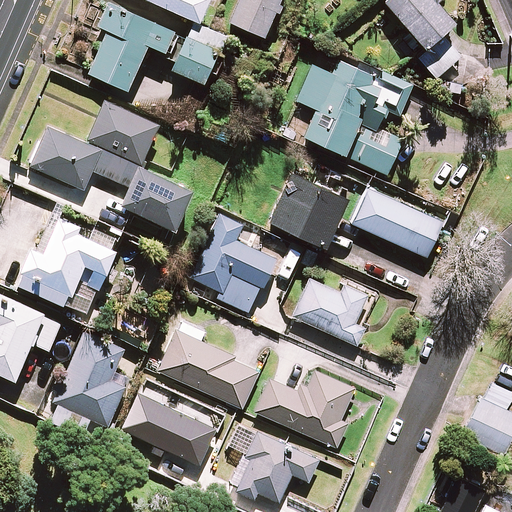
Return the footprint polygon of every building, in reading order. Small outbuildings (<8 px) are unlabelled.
[(148,0),(199,23),(209,0),(148,0)] [(281,0),(239,0),(230,23),(265,38),(281,0)] [(457,23),(436,0),(388,0),(385,3),(426,52),(419,58),(436,78),(461,57),(442,35),(457,23)] [(130,18),(106,8),(98,27),(108,31),(89,74),(128,91),(149,45),(165,53),(174,33),(131,14),(130,18)] [(204,84),(214,63),(246,78),(257,53),(223,37),(194,23),(172,70),(204,84)] [(378,128),(385,113),(400,120),(416,84),(385,70),(381,80),(339,61),(334,73),(314,65),(298,101),(316,109),(304,137),(387,175),(403,140),(378,128)] [(159,125),(104,102),(86,144),(48,127),(31,166),(85,190),(92,171),(129,187),(121,207),(176,230),(193,191),(141,168),(159,125)] [(318,185),(291,173),(269,222),(326,248),(348,200),(329,191),(335,179),(323,173),(318,185)] [(442,223),(368,189),(353,223),(427,257),(442,223)] [(243,226),(219,215),(192,279),(220,291),(217,298),(248,312),(260,285),(264,287),(276,259),(236,242),(243,226)] [(67,306),(84,266),(91,269),(85,284),(99,290),(117,251),(89,239),(92,233),(60,219),(44,254),(32,249),(22,272),(46,282),(40,294),(67,306)] [(160,270),(140,263),(129,294),(150,301),(160,270)] [(340,293),(310,279),(293,317),(357,346),(365,328),(355,323),(368,293),(345,283),(340,293)] [(62,323),(0,295),(0,373),(16,381),(33,343),(49,351),(62,323)] [(235,357),(177,330),(158,371),(242,409),(259,372),(233,360),(235,357)] [(125,350),(85,331),(53,402),(108,427),(126,386),(111,380),(125,350)] [(511,367),(508,365),(499,380),(511,387),(511,367)] [(355,388),(311,369),(301,393),(269,379),(255,412),(337,448),(348,424),(341,420),(355,388)] [(511,399),(511,393),(493,383),(465,436),(503,456),(511,438),(511,414),(506,411),(511,399)] [(318,461),(258,433),(246,459),(250,461),(236,491),(254,499),(257,492),(279,502),(292,474),(309,482),(318,461)] [(218,470),(183,453),(172,475),(208,492),(218,470)] [(504,511),(486,503),(481,511),(504,511)]
